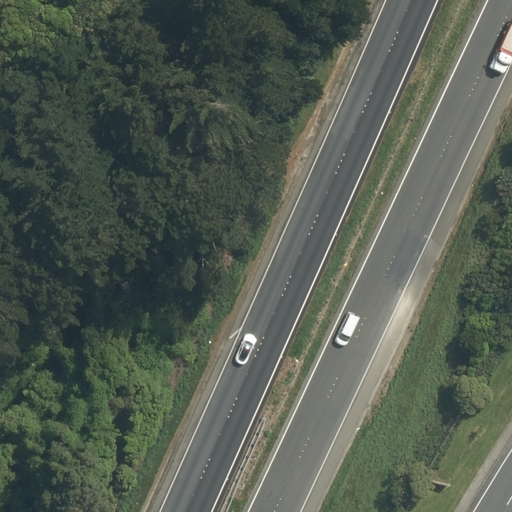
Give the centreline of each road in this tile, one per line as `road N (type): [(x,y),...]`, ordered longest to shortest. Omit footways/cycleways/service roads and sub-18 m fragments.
road 1 (motorway): [(511,0),(275,511)]
road 2 (motorway): [(188,511),(414,0)]
